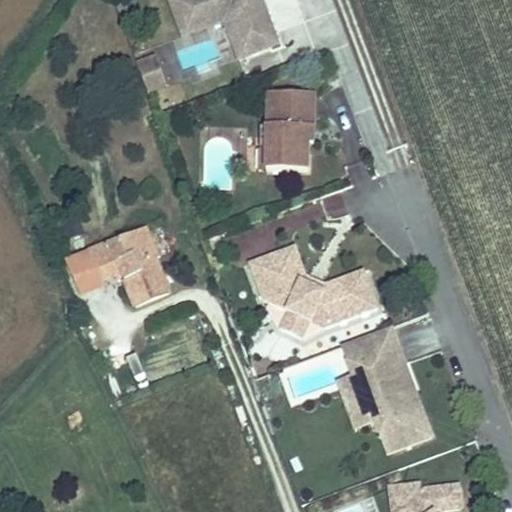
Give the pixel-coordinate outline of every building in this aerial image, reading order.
[(174,0),(173,1),(186,38),(227,23),(231,21),(239,25),(251,58),(280,47),(264,7),(258,4),(256,0),(174,0)] [(251,58),(239,25),(231,21),(227,23),(242,61),(251,58)] [(169,91),(157,61),(140,67),(151,98),(169,91)] [(317,131),(318,98),(271,97),(270,174),(312,175),(312,132),(317,131)] [(161,256),(151,229),(66,261),(82,296),(123,272),(137,306),(171,292),(158,258),(161,256)] [(383,312),(371,282),(328,296),(305,286),(293,253),(253,268),(267,306),(329,333),(383,312)] [(382,426),(394,458),(439,440),(421,393),(414,396),(404,371),(411,368),(397,332),(369,342),(347,351),(358,379),(377,428),(382,426)] [(122,377),(135,372),(127,350),(113,355),(122,377)] [(411,368),(404,371),(414,396),(421,393),(411,368)] [(358,379),(344,384),(364,434),(377,428),(358,379)] [(398,511),(395,487),(412,486),(412,479),(382,482),(384,511),(398,511)] [(431,508),(433,507),(454,504),(451,480),(412,486),(395,487),(398,511),(428,511),(427,510),(431,508)]
